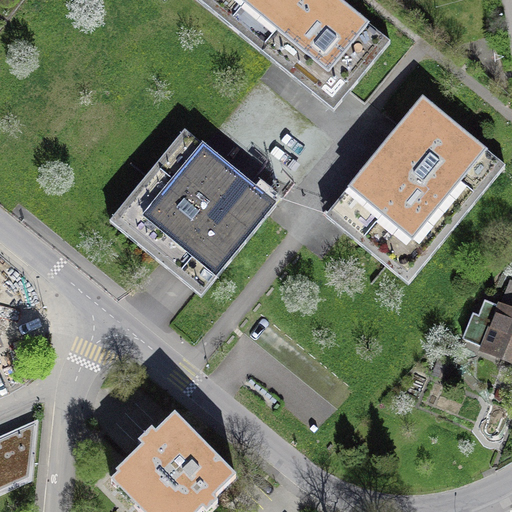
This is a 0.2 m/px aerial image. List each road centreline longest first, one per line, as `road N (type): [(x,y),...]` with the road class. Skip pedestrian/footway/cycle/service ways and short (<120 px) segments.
road 1 (tertiary): [(103,310),(328,487),(419,507),(490,487)]
road 2 (residential): [(76,374),(62,511)]
road 3 (tertiary): [(0,225),(103,310)]
